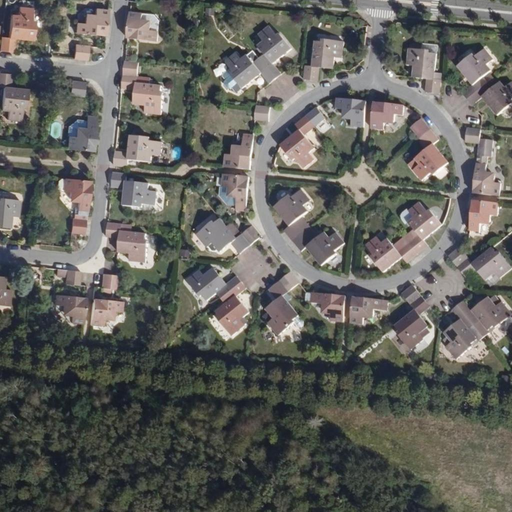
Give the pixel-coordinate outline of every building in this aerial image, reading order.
[(6,39),(0,38),(0,52),(12,54),(13,40),(30,42),(32,22),(29,22),(30,10),(16,9),(16,16),(8,16),(6,39)] [(106,12),(93,11),(92,17),(86,17),(82,20),(82,25),(74,25),(73,35),(103,38),(106,12)] [(154,17),(129,15),(126,40),(156,43),(158,20),(154,17)] [(257,60),(274,80),(279,76),(271,66),(290,50),(278,35),(274,38),(267,28),(256,36),(261,43),(256,47),(262,55),(257,60)] [(342,42),(320,39),(320,42),(313,41),(310,67),(304,66),(302,81),(316,82),(317,69),(331,70),(332,57),(340,58),(342,42)] [(435,45),(427,44),(427,50),(406,48),(405,64),(412,65),(411,78),(425,79),(424,92),(438,93),(439,79),(432,78),(435,45)] [(87,48),(73,46),(72,60),(86,61),(87,48)] [(462,94),(467,100),(487,84),(483,78),(491,71),(486,66),(493,61),(484,50),(474,58),(471,55),(457,68),(472,86),(462,94)] [(268,85),(274,80),(257,60),(252,64),(245,56),(239,61),(234,54),(223,63),(228,69),(222,75),(222,78),(224,82),(223,83),(223,86),(227,90),(230,91),(231,90),(234,94),(237,94),(260,75),(268,85)] [(139,64),(124,63),(121,91),(135,92),(133,106),(146,107),(145,115),(161,117),(163,95),(161,95),(161,88),(137,85),(139,64)] [(9,76),(0,74),(0,89),(1,90),(0,96),(0,112),(6,113),(5,122),(19,123),(20,110),(24,111),(25,91),(8,90),(9,76)] [(83,83),(69,82),(68,96),(82,97),(83,83)] [(487,84),(467,100),(472,106),(482,98),(497,116),(511,104),(511,103),(510,102),(511,99),(511,84),(511,83),(504,88),(500,83),(492,89),(487,84)] [(366,101),(335,98),(335,109),(343,110),(342,115),(345,119),(351,119),(351,125),(364,127),(366,101)] [(403,105),(374,102),(372,128),(384,129),(384,123),(390,123),(394,121),(394,115),(403,115),(403,105)] [(269,108),(256,107),(254,122),(268,123),(269,108)] [(304,118),(313,129),(323,120),(314,109),(304,118)] [(313,129),(304,118),(293,127),(297,132),(278,147),(291,162),(294,160),(301,170),(312,161),(307,154),(312,150),(302,138),(313,129)] [(410,128),(419,139),(431,129),(422,118),(410,128)] [(95,123),(74,121),(66,129),(65,137),(68,137),(66,149),(92,152),(95,123)] [(479,144),(477,163),(474,193),(499,195),(501,182),(494,181),(495,176),(492,172),(486,172),(488,155),(493,156),(495,139),(480,137),(481,129),(466,128),(465,142),(479,144)] [(431,129),(419,139),(428,150),(409,165),(423,182),(433,174),(435,177),(450,164),(434,145),(440,140),(431,129)] [(149,139),(130,138),(128,154),(114,153),(113,167),(127,168),(128,161),(150,164),(151,157),(160,158),(161,144),(149,143),(149,139)] [(252,142),(242,140),(241,148),(234,147),(232,149),(231,156),(225,156),(223,168),(249,171),(252,142)] [(126,176),(112,175),(111,189),(124,191),(123,208),(142,210),(142,206),(155,207),(156,194),(148,193),(148,186),(125,184),(126,176)] [(248,178),(223,175),(221,188),(219,188),(219,197),(226,202),(235,202),(235,207),(245,208),(248,178)] [(88,182),(63,179),(63,180),(59,179),(57,181),(56,188),(58,190),(62,190),(61,192),(67,193),(67,199),(70,203),(76,203),(75,208),(73,208),(71,220),(70,220),(69,234),(83,235),(88,182)] [(293,242),(303,233),(294,223),(307,212),(303,206),(309,201),(300,190),(291,198),(288,196),(274,208),(289,226),(283,230),(293,242)] [(18,200),(0,197),(0,226),(8,228),(9,215),(16,216),(18,200)] [(498,203),(473,201),(470,231),(480,231),(481,223),(487,224),(490,222),(491,215),(497,216),(498,203)] [(412,227),(402,236),(417,254),(428,246),(424,240),(442,225),(430,210),(428,212),(419,203),(409,211),(407,210),(400,217),(401,220),(406,225),(409,223),(412,227)] [(239,255),(250,246),(240,235),(235,240),(219,220),(213,225),(212,223),(195,236),(205,249),(206,248),(210,252),(214,253),(216,251),(219,254),(230,244),(239,255)] [(245,231),(240,235),(250,246),(260,238),(248,223),(242,227),(245,231)] [(121,225),(107,224),(106,238),(119,240),(118,254),(130,255),(129,262),(146,264),(148,243),(145,243),(146,236),(121,233),(121,225)] [(312,244),(303,233),(293,242),(302,252),(307,248),(322,267),(338,255),(335,252),(345,244),(336,233),(329,239),(325,233),(312,244)] [(406,264),(417,254),(402,236),(391,245),(386,240),(381,245),(375,238),(365,247),(373,257),(370,259),(383,273),(401,258),(406,264)] [(469,260),(457,268),(466,279),(477,270),(491,287),(511,269),(511,268),(499,252),(497,254),(492,248),(472,264),(469,260)] [(457,268),(469,260),(459,249),(448,257),(457,268)] [(210,267),(207,270),(205,269),(201,272),(204,276),(212,270),(210,267)] [(79,271),(65,270),(64,284),(78,285),(79,271)] [(216,294),(221,299),(241,283),(236,277),(225,286),(212,270),(204,276),(201,272),(199,271),(187,281),(200,297),(202,296),(207,301),(216,294)] [(289,272),(278,281),(287,292),(298,283),(289,272)] [(116,275),(102,274),(100,288),(114,289),(116,275)] [(0,306),(7,307),(9,291),(1,290),(3,278),(0,277),(0,306)] [(287,292),(278,281),(267,289),(276,301),(265,310),(273,320),(267,325),(277,337),(294,324),(292,321),(298,316),(282,297),(287,292)] [(241,283),(221,299),(226,306),(216,314),(221,319),(219,321),(232,337),(245,327),(240,321),(248,314),(235,298),(246,289),(241,283)] [(411,306),(423,296),(414,286),(403,295),(411,306)] [(85,293),(55,290),(55,300),(54,306),(62,306),(64,310),(70,310),(70,316),(83,318),(85,293)] [(122,296),(93,293),(90,319),(102,320),(103,314),(110,315),(113,312),(113,306),(121,306),(122,296)] [(346,298),(316,295),(315,305),(323,306),(322,312),(325,315),(331,316),(331,322),(343,323),(346,298)] [(432,307),(423,296),(411,306),(415,311),(395,327),(400,333),(398,335),(412,351),(424,341),(420,336),(430,328),(420,316),(432,307)] [(500,303),(495,297),(491,300),(496,306),(500,303)] [(465,301),(459,306),(475,325),(481,321),(488,329),(491,332),(511,314),(502,301),(500,303),(496,306),(491,300),(489,298),(474,311),(465,301)] [(388,302),(353,299),(351,324),(363,325),(363,319),(369,320),(373,317),(374,311),(387,313),(388,302)] [(475,325),(459,306),(453,311),(461,321),(445,334),(452,342),(446,347),(457,360),(473,346),(472,344),(477,340),(476,339),(469,330),(475,325)] [(481,321),(475,325),(482,334),(488,329),(481,321)] [(482,334),(475,325),(469,330),(476,339),(482,334)]
